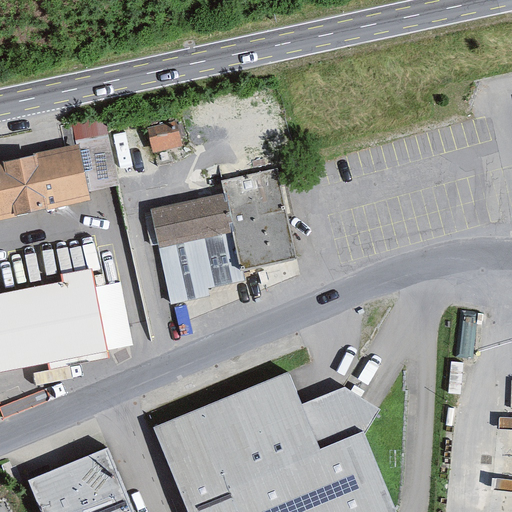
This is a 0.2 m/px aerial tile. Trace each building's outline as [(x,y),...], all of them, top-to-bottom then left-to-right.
[(77,139),(109,133),(106,116),(74,122),(77,139)] [(180,126),(149,131),(153,155),(184,149),(180,126)] [(80,151),(0,168),(0,225),(92,205),(80,151)] [(226,199),(152,215),(173,308),(212,299),(210,293),(246,285),(244,277),(301,265),(281,171),(223,184),(226,199)] [(63,288),(0,300),(0,380),(108,359),(92,275),(61,281),(63,288)] [(398,511),(400,511),(367,429),(378,408),(346,385),(302,403),(289,372),(155,426),(189,511),(398,511)] [(140,511),(111,442),(33,475),(49,511),(140,511)]
